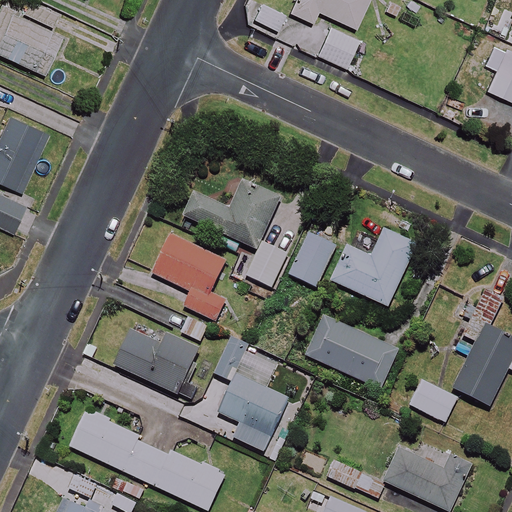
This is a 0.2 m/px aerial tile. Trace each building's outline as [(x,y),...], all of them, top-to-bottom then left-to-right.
[(369,0),(295,0),(289,14),(313,25),(318,13),(356,31),(369,0)] [(59,16),(30,3),(25,15),(54,29),(59,16)] [(21,15),(2,6),(0,10),(0,54),(45,77),(63,40),(20,19),(21,15)] [(284,16),(265,6),(257,21),(276,31),(284,16)] [(367,46),(327,28),(315,56),(354,73),(367,46)] [(511,102),(511,50),(507,48),(484,92),(510,106),(511,102)] [(494,56),(482,51),(474,71),(485,76),(494,56)] [(82,79),(61,71),(55,85),(76,94),(82,79)] [(48,133),(9,117),(0,139),(0,183),(23,193),(48,133)] [(213,193),(204,200),(196,196),(185,220),(257,252),(246,278),(272,289),(287,255),(262,244),(283,199),(245,182),(236,178),(226,199),(213,193)] [(0,196),(0,228),(26,241),(32,227),(21,222),(28,209),(0,196)] [(417,245),(386,231),(379,246),(355,235),(333,283),(389,308),(417,245)] [(227,262),(170,234),(151,273),(192,293),(185,308),(215,323),(226,301),(211,294),(227,262)] [(309,235),(294,268),(289,266),(285,274),(317,288),(335,247),(309,235)] [(461,354),(472,359),(457,393),(492,408),(507,372),(511,373),(511,341),(484,329),(488,320),(472,313),(462,336),(468,338),(461,354)] [(400,348),(326,314),(307,356),(381,390),(400,348)] [(209,327),(188,317),(180,333),(201,343),(209,327)] [(113,367),(191,401),(212,355),(169,336),(164,347),(128,332),(113,367)] [(281,363),(231,340),(215,374),(234,383),(220,415),(241,425),(234,439),(264,453),(288,400),(268,391),(281,363)] [(458,399),(422,381),(410,407),(446,424),(458,399)] [(140,437),(87,412),(70,447),(206,511),(208,511),(225,477),(171,451),(169,456),(138,442),(140,437)] [(431,465),(401,452),(387,484),(447,511),(451,511),(472,467),(438,452),(431,465)] [(384,485),(334,464),(328,478),(378,499),(384,485)] [(89,500),(91,501),(98,487),(75,476),(68,489),(70,490),(60,511),(106,511),(105,511),(88,503),(89,500)] [(118,477),(113,488),(142,502),(147,492),(118,477)] [(134,511),(137,504),(116,495),(112,507),(122,511),(134,511)] [(367,511),(331,498),(325,511),(367,511)]
